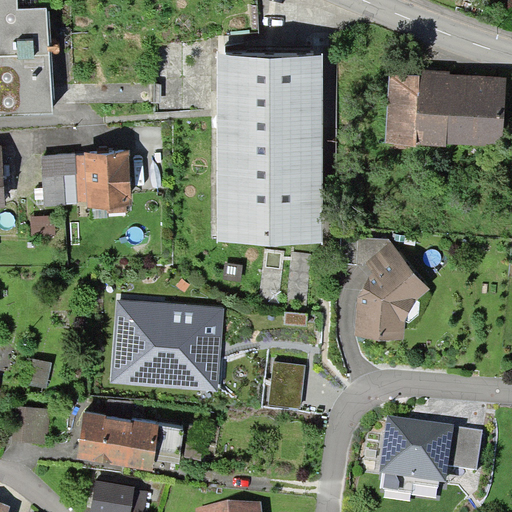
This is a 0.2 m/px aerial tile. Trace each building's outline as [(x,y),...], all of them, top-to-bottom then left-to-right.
[(0,0),(0,111),(51,109),(44,3),(16,5),(15,0),(0,0)] [(311,227),(311,52),(223,52),(223,227),(311,227)] [(391,74),(389,140),(415,142),(415,136),(499,141),(502,82),(391,74)] [(125,198),(122,151),(87,153),(87,154),(72,155),(74,195),(89,194),(89,200),(125,198)] [(75,202),(74,195),(72,155),(72,154),(41,156),(44,204),(75,202)] [(360,292),(357,329),(397,332),(399,314),(401,314),(409,300),(407,298),(421,286),(395,255),(366,279),(360,292)] [(222,310),(120,301),(113,379),(214,388),(222,310)] [(45,364),(26,360),(23,378),(42,382),(45,364)] [(60,398),(58,411),(69,413),(71,398),(60,398)] [(82,412),(82,415),(76,452),(122,459),(128,419),(130,407),(104,404),(103,415),(82,412)] [(45,410),(15,406),(12,439),(42,442),(45,410)] [(181,426),(128,419),(122,459),(148,462),(149,456),(176,460),(181,426)] [(198,458),(203,427),(187,425),(182,456),(198,458)] [(451,438),(390,430),(382,481),(443,490),(451,438)] [(130,490),(131,487),(94,481),(89,509),(107,511),(141,511),(145,492),(130,490)]
